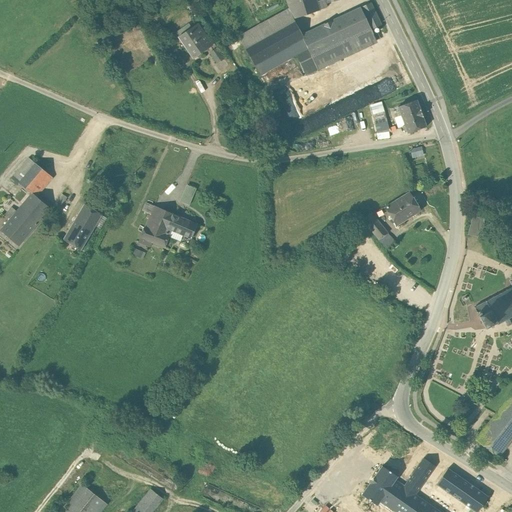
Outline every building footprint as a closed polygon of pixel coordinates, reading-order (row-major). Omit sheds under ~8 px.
[(285,0),(289,9),(292,19),(293,19),(320,10),(327,7),(324,0),(321,0),(317,1),(316,0),(285,0)] [(371,2),(360,7),(371,30),(381,25),(371,2)] [(360,7),(302,35),(304,38),(303,39),(308,49),(312,57),(371,30),(360,7)] [(289,9),(238,37),(260,76),(296,56),(308,49),(303,39),(304,38),(302,35),(293,19),(292,19),(289,9)] [(212,45),(197,24),(178,37),(178,38),(181,36),(189,47),(186,49),(193,58),(192,58),(192,59),(212,45)] [(371,30),(312,57),(318,70),(377,43),(371,30)] [(223,59),(216,49),(210,53),(217,63),(223,59)] [(308,49),(296,56),(306,76),(318,70),(312,57),(308,49)] [(307,110),(376,83),(368,63),(283,96),(285,102),(287,101),(290,109),(297,107),(298,109),(305,106),(307,110)] [(415,99),(396,106),(398,111),(403,124),(406,132),(425,125),(415,99)] [(387,122),(382,103),(370,106),(377,131),(387,130),(390,130),(387,122)] [(398,111),(392,113),(397,127),(403,124),(398,111)] [(390,130),(396,128),(393,120),(387,122),(390,130)] [(422,147),(410,150),(412,159),(424,156),(422,147)] [(29,158),(10,180),(17,185),(19,183),(35,164),(29,158)] [(52,178),(35,164),(19,183),(31,194),(32,193),(36,197),(52,178)] [(197,189),(187,185),(181,202),(190,206),(197,189)] [(409,192),(385,207),(396,226),(421,211),(409,192)] [(36,197),(32,193),(31,194),(16,211),(16,212),(35,227),(50,209),(36,197)] [(114,202),(104,196),(95,211),(102,215),(101,215),(105,217),(104,218),(105,218),(114,202)] [(154,206),(146,203),(143,211),(150,214),(154,206)] [(84,204),(63,240),(81,250),(101,215),(102,215),(95,211),(84,204)] [(163,210),(154,206),(150,214),(149,217),(159,221),(163,210)] [(35,227),(16,212),(16,211),(12,207),(5,215),(10,218),(0,230),(19,246),(35,227)] [(163,210),(159,221),(149,217),(144,229),(144,228),(140,238),(164,248),(171,230),(164,227),(170,213),(163,210)] [(489,213),(480,212),(480,219),(473,218),(469,234),(481,235),(482,225),(487,225),(489,213)] [(196,224),(170,213),(164,227),(171,230),(190,238),(196,224)] [(371,213),(363,220),(387,250),(395,243),(371,213)] [(144,250),(135,247),(133,253),(141,257),(144,250)] [(475,276),(493,279),(494,272),(487,271),(488,267),(477,266),(475,276)] [(511,286),(511,288),(507,291),(506,289),(505,290),(506,291),(500,294),(500,293),(499,293),(500,295),(494,298),(493,296),(492,297),(493,298),(486,302),(485,300),(484,301),(485,302),(475,308),(474,307),(474,308),(475,309),(479,316),(478,316),(479,317),(485,328),(485,329),(486,329),(486,328),(496,323),(497,323),(496,325),(498,325),(498,323),(504,320),(505,322),(506,322),(507,325),(507,327),(508,327),(508,326),(511,323),(511,316),(511,315),(511,276),(510,277),(511,280),(509,281),(511,285),(511,286)] [(511,406),(506,401),(496,414),(476,439),(498,457),(511,439),(511,406)] [(511,458),(511,439),(498,457),(507,464),(511,458)] [(423,458),(404,486),(415,494),(435,466),(423,458)] [(397,476),(382,466),(362,495),(377,505),(379,502),(395,480),(397,476)] [(487,496),(439,471),(431,483),(480,509),(487,496)] [(404,486),(395,480),(379,502),(393,511),(440,511),(415,494),(404,486)] [(259,511),(262,508),(207,483),(201,497),(234,511),(259,511)] [(82,484),(59,511),(100,511),(107,504),(82,484)] [(151,511),(162,498),(150,489),(132,511),(151,511)]
